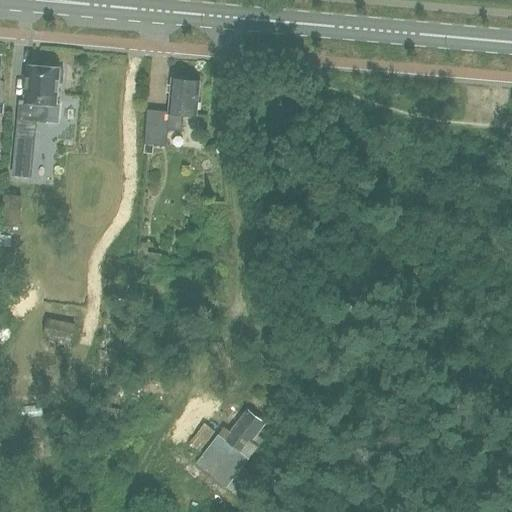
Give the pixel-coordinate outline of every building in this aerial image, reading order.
[(62,103),(57,103),(60,69),(29,66),(26,103),(20,102),(18,120),(16,136),(17,135),(35,137),(36,122),(60,124),(62,103)] [(196,82),(193,78),(189,78),(185,81),(171,80),(168,113),(147,111),(144,146),(145,147),(144,153),(153,154),(153,147),(166,148),(168,131),(181,132),(183,115),(196,117),(199,82),(196,82)] [(17,135),(13,175),(31,177),(35,137),(17,135)] [(69,349),(74,323),(46,317),(41,336),(55,339),(54,345),(69,349)] [(253,441),(266,424),(247,409),(230,432),(224,428),(196,464),(242,500),(258,479),(242,467),(259,447),(253,441)]
